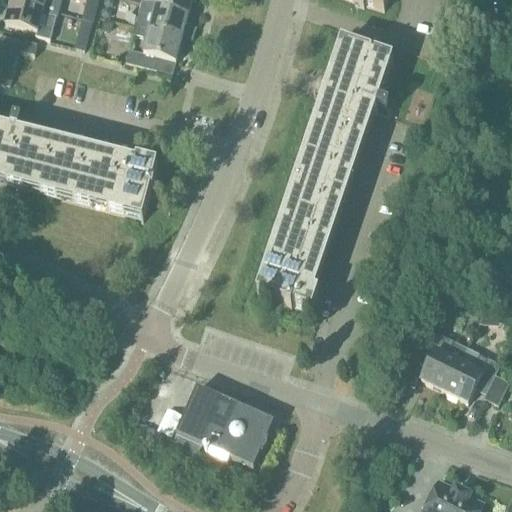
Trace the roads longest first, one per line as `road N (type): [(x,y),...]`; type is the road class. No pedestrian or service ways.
road 1 (residential): [(144,336),(219,194),(285,0)]
road 2 (unknown): [(317,405),(417,80)]
road 3 (unknown): [(239,146),(34,98)]
road 4 (residential): [(511,471),(317,405)]
road 5 (residential): [(317,405),(144,336)]
road 6 (tertiary): [(148,511),(0,442)]
road 7 (residential): [(144,336),(0,267)]
road 8 (unknown): [(300,0),(367,38),(389,40),(404,25),(410,0)]
